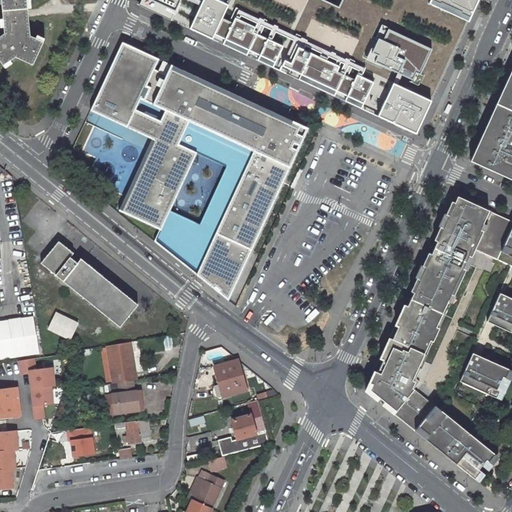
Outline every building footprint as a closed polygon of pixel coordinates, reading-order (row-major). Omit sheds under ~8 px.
[(2,0),(4,35),(0,37),(0,60),(3,65),(42,63),(50,40),(37,36),(35,0),(2,0)] [(137,0),(132,11),(164,25),(170,23),(185,30),(180,41),(201,50),(208,45),(217,27),(226,9),(204,0),(199,0),(193,10),(178,2),(178,0),(137,0)] [(310,0),(235,0),(234,8),(237,0),(273,0),(304,13),(305,13),(310,0)] [(479,0),(422,0),(413,21),(454,40),(466,29),(479,0)] [(225,31),(217,27),(208,45),(216,48),(212,56),(266,80),(269,75),(272,76),(269,82),(288,91),(323,108),(327,101),(335,105),(332,112),(352,121),(358,117),(362,107),(369,88),(354,83),(356,77),(282,43),(232,18),(225,31)] [(408,96),(429,55),(385,35),(375,41),(369,53),(362,52),(351,74),(356,77),(385,90),(387,86),(408,96)] [(308,128),(121,43),(90,110),(152,139),(119,210),(158,229),(154,242),(227,300),(308,128)] [(511,66),(469,160),(511,180),(511,66)] [(414,142),(429,110),(389,93),(379,98),(373,111),(362,107),(358,117),(369,121),(365,130),(403,148),(414,142)] [(511,222),(454,196),(379,360),(382,361),(376,374),(373,373),(364,392),(414,432),(417,428),(427,437),(424,441),(467,475),(481,443),(445,414),(442,418),(431,410),(434,406),(413,389),(419,382),(415,379),(474,249),(497,260),(501,252),(511,257),(511,222)] [(136,305),(58,241),(40,263),(118,327),(136,305)] [(511,299),(499,294),(486,322),(511,334),(511,299)] [(70,338),(78,324),(55,313),(48,327),(70,338)] [(0,361),(41,356),(36,317),(0,321),(0,361)] [(129,342),(106,346),(112,384),(117,384),(131,381),(135,381),(129,342)] [(505,379),(508,371),(472,353),(459,382),(496,399),(500,390),(497,389),(502,378),(505,379)] [(34,369),(33,357),(19,360),(20,373),(29,372),(31,388),(53,385),(51,367),(34,369)] [(237,360),(215,366),(223,396),(246,390),(237,360)] [(110,394),(113,415),(138,411),(135,391),(132,392),(131,381),(117,384),(118,394),(110,394)] [(52,403),(49,386),(31,388),(34,418),(42,417),(43,417),(41,404),(52,403)] [(16,388),(0,390),(0,419),(10,419),(9,416),(19,415),(16,388)] [(496,399),(500,401),(504,392),(500,390),(496,399)] [(266,430),(257,399),(247,402),(250,414),(231,420),(236,439),(231,440),(230,436),(217,440),(222,457),(270,445),(266,430)] [(442,418),(445,414),(434,406),(431,410),(442,418)] [(490,425),(494,416),(482,410),(477,420),(490,425)] [(127,426),(128,431),(126,431),(127,441),(129,440),(130,443),(141,442),(140,441),(151,439),(148,419),(116,423),(116,427),(127,426)] [(73,459),(98,455),(93,427),(68,431),(73,459)] [(417,428),(414,432),(424,441),(427,437),(417,428)] [(0,432),(0,450),(13,450),(18,449),(16,430),(0,432)] [(131,448),(120,450),(121,458),(132,456),(131,448)] [(0,469),(11,468),(15,468),(13,450),(0,450),(0,469)] [(222,457),(207,460),(209,470),(214,469),(213,466),(223,464),(222,457)] [(0,469),(0,488),(13,487),(11,468),(0,469)] [(206,483),(196,504),(210,511),(223,482),(201,472),(198,479),(201,480),(206,483)] [(201,480),(191,502),(196,504),(206,483),(201,480)] [(209,511),(210,511),(196,504),(191,502),(185,511),(209,511)]
